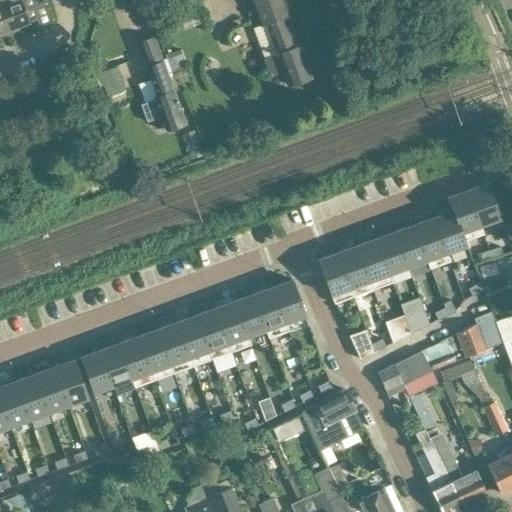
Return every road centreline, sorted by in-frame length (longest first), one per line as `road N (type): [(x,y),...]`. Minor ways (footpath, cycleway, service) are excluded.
road 1 (residential): [(0,353),(294,242)]
road 2 (residential): [(427,511),(372,398),(330,337),(294,242)]
road 3 (residential): [(294,242),(441,186)]
